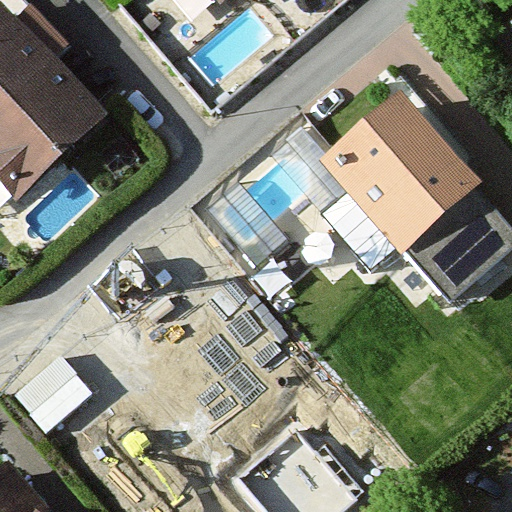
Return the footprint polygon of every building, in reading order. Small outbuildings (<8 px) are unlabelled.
[(202,0),(211,11),(224,0),(202,0)] [(511,2),(493,20),(511,42),(511,2)] [(0,100),(40,63),(53,51),(21,16),(7,28),(0,20),(0,100)] [(40,63),(0,100),(0,195),(10,206),(97,124),(86,113),(40,63)] [(511,253),(511,245),(391,108),(314,175),(337,202),(311,225),(359,280),(386,256),(440,317),(511,253)] [(123,357),(185,422),(242,368),(180,303),(123,357)] [(295,425),(242,368),(185,422),(238,479),(295,425)] [(338,511),(358,494),(295,425),(238,479),(268,511),(338,511)] [(0,511),(33,511),(0,476),(0,511)]
